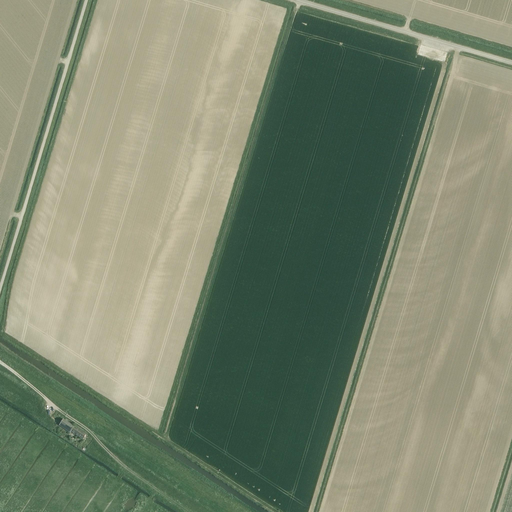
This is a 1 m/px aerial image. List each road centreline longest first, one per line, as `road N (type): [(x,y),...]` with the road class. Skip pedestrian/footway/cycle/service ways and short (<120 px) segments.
road 1 (unclassified): [(0,288),(86,0)]
road 2 (tertiary): [(511,62),(295,0)]
road 3 (track): [(189,511),(63,413)]
